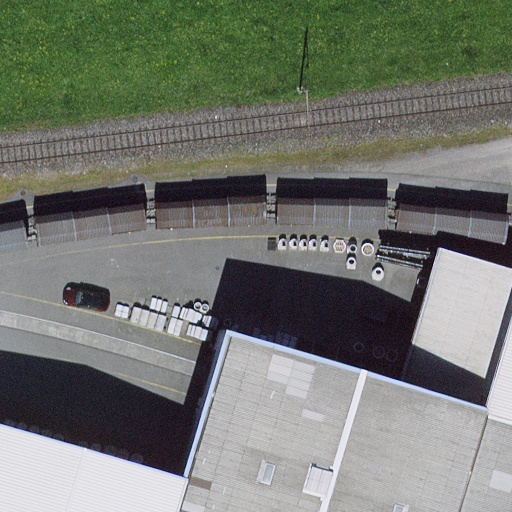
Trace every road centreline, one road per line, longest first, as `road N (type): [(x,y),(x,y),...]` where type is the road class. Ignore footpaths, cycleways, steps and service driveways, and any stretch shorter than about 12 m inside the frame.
road 1 (unknown): [(0,256),(511,155)]
road 2 (unknown): [(0,370),(435,511)]
